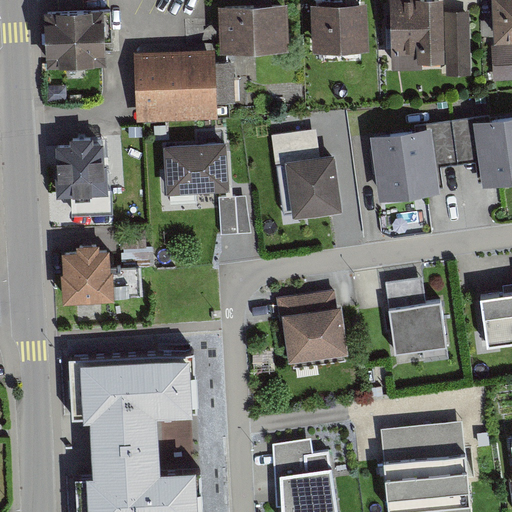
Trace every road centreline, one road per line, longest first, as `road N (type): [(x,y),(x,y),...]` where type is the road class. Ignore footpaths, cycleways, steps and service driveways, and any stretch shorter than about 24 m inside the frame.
road 1 (residential): [(247,511),(236,307),(245,285),(278,270),(511,235)]
road 2 (tertiary): [(29,300),(5,0)]
road 3 (tertiary): [(35,511),(29,300)]
